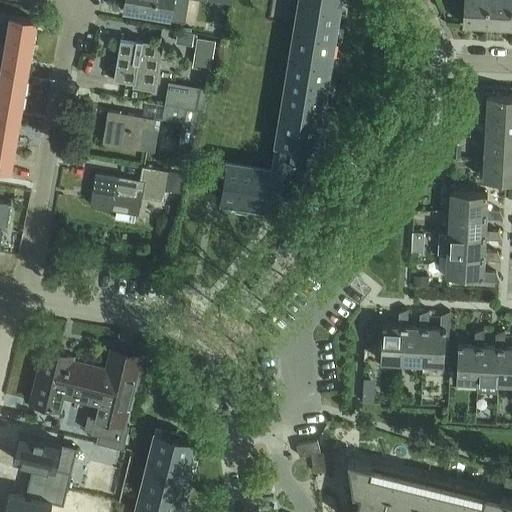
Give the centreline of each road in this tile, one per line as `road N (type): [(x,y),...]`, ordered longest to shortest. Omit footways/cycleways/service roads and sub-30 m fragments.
road 1 (unclassified): [(228,331),(434,61)]
road 2 (residential): [(17,296),(31,269),(78,0)]
road 3 (unclassified): [(17,296),(228,331)]
road 4 (unclassified): [(249,511),(228,331)]
